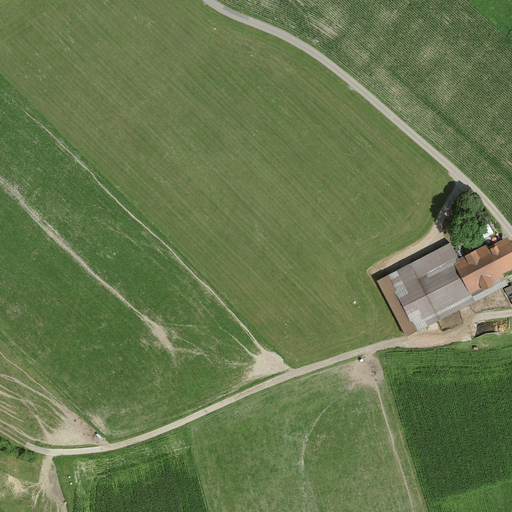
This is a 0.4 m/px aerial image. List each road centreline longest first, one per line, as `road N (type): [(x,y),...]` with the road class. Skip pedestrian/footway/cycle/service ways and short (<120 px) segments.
road 1 (track): [(0,429),(44,454),(107,450),(317,368),(511,313)]
road 2 (residential): [(208,0),(332,66),(451,167),(511,233)]
